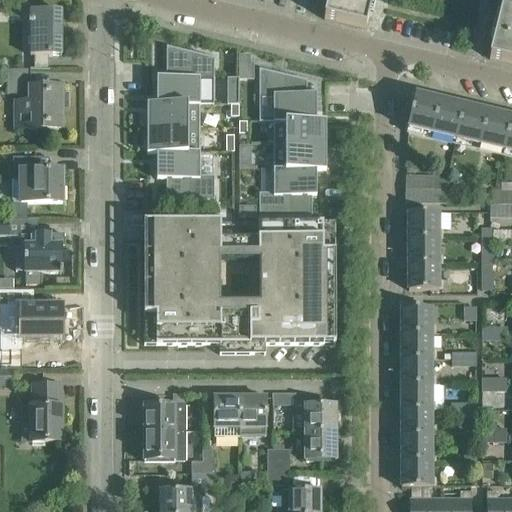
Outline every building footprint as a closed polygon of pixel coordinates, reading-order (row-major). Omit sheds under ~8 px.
[(328,0),(324,20),(365,30),(371,0),(328,0)] [(511,0),(503,0),(502,6),(489,60),(511,65),(511,0)] [(48,57),(61,57),(61,12),(47,12),(47,9),(30,5),(30,22),(28,22),(28,25),(34,25),(34,40),(30,40),(30,41),(34,41),(34,56),(30,56),(30,57),(34,57),(34,70),(30,70),(30,71),(49,71),(49,70),(48,70),(48,57)] [(157,105),(147,105),(147,155),(157,155),(157,181),(166,181),(169,181),(169,199),(166,199),(166,202),(214,202),(214,199),(211,199),(211,179),(199,179),(199,177),(199,153),(199,106),(199,80),(211,80),(211,61),(214,62),(214,59),(166,47),(166,51),(169,51),(169,79),(166,79),(157,79),(157,105)] [(259,70),(259,73),(261,74),(261,97),(273,97),(273,123),(273,170),(273,195),(273,197),(261,197),(261,216),(259,216),(259,219),(312,219),(312,216),(309,216),(309,197),(312,197),(316,197),(316,172),(325,172),(325,147),(325,122),(316,122),(316,96),(307,96),(304,96),(304,84),(306,84),(306,81),(259,70)] [(30,71),(7,71),(7,94),(21,94),(21,83),(30,83),(30,71)] [(61,94),(61,88),(33,88),(33,102),(14,102),(14,131),(61,130),(61,103),(65,103),(65,94),(61,94)] [(239,91),(227,91),(227,106),(230,106),(239,106),(239,91)] [(407,130),(432,136),(439,103),(415,97),(407,130)] [(463,109),(439,103),(432,136),(456,141),(463,109)] [(239,106),(230,106),(230,118),(239,118),(239,106)] [(456,141),(479,147),(487,115),(463,109),(456,141)] [(511,120),(487,115),(479,147),(503,153),(511,120)] [(503,153),(511,155),(511,120),(503,153)] [(239,123),(239,135),(247,136),(247,123),(239,123)] [(234,137),(226,137),(226,153),(234,153),(234,137)] [(37,159),(13,159),(13,182),(13,205),(14,205),(14,221),(21,221),(27,221),(27,205),(41,205),(62,204),(62,171),(50,171),(50,159),(37,159)] [(251,170),(251,167),(251,160),(239,160),(239,170),(251,170)] [(446,192),(447,179),(406,178),(405,190),(446,192)] [(405,190),(405,203),(446,204),(446,192),(405,190)] [(490,206),(511,205),(511,193),(490,193),(490,206)] [(511,205),(490,206),(490,218),(511,218),(511,205)] [(408,214),(408,240),(438,240),(438,214),(408,214)] [(144,224),(144,346),(219,346),(219,356),(250,356),(250,355),(254,355),(254,352),(263,352),(263,356),(265,356),(265,346),(335,346),(335,224),(144,224)] [(481,230),(481,261),(491,261),(491,230),(481,230)] [(492,240),(492,243),(511,242),(511,231),(492,232),(492,240)] [(50,237),(41,237),(21,237),(21,238),(21,247),(16,247),(16,273),(26,273),(26,287),(42,287),(41,275),(60,275),(63,275),(63,270),(62,270),(62,248),(65,248),(64,236),(50,236),(50,237)] [(438,266),(438,240),(408,240),(408,266),(438,266)] [(491,261),(481,261),(481,292),(491,292),(491,261)] [(438,292),(438,266),(408,266),(408,292),(438,292)] [(21,307),(0,307),(0,326),(0,352),(21,352),(21,340),(26,340),(26,342),(38,342),(38,340),(62,339),(61,308),(43,308),(43,309),(33,309),(22,309),(21,307)] [(475,321),(475,309),(463,310),(463,321),(475,321)] [(401,336),(431,336),(431,310),(401,310),(401,336)] [(493,330),(481,330),(482,342),(493,341),(493,330)] [(505,330),(493,330),(493,341),(505,341),(505,330)] [(431,336),(401,336),(401,361),(431,361),(437,361),(437,351),(431,351),(431,336)] [(451,367),(464,367),(463,355),(451,355),(451,367)] [(475,355),(463,355),(464,367),(476,367),(475,355)] [(401,386),(431,386),(431,361),(401,361),(401,386)] [(13,370),(0,370),(0,386),(13,386),(13,370)] [(494,380),(482,380),(482,392),(494,392),(494,380)] [(506,380),(494,380),(494,392),(506,392),(506,380)] [(31,407),(21,407),(21,427),(31,427),(31,444),(62,444),(62,386),(33,386),(33,407),(31,407)] [(401,412),(431,412),(431,386),(401,386),(401,412)] [(240,399),(213,399),(213,404),(214,429),(214,434),(214,438),(240,438),(240,434),(240,399)] [(266,399),(240,399),(240,434),(240,438),(266,438),(266,430),(266,399)] [(293,433),(305,433),(336,433),(335,406),(306,406),(306,400),(292,400),(293,406),(293,433)] [(186,406),(144,406),(144,433),(184,433),(186,433),(186,406)] [(452,406),(452,412),(452,418),(464,418),(464,406),(452,406)] [(464,418),(476,418),(476,406),(464,406),(464,418)] [(401,437),(431,437),(431,412),(401,412),(401,437)] [(494,431),(482,431),(482,443),(494,443),(494,431)] [(506,431),(494,431),(494,443),(506,443),(506,431)] [(184,462),(184,433),(144,433),(144,463),(174,463),(174,462),(184,462)] [(336,433),(305,433),(305,463),(336,463),(336,433)] [(431,437),(401,437),(401,463),(431,463),(431,437)] [(202,452),(202,463),(214,463),(214,452),(208,452),(202,452)] [(273,452),(267,452),(267,463),(278,463),(278,452),(273,452)] [(289,452),(278,452),(278,463),(289,463),(289,452)] [(192,463),(192,475),(214,475),(214,463),(202,463),(192,463)] [(278,463),(267,463),(267,475),(289,475),(289,463),(278,463)] [(401,489),(411,489),(431,489),(431,463),(401,463),(401,489)] [(254,474),(241,474),(241,488),(254,488),(254,474)] [(214,475),(192,475),(192,487),(192,488),(214,488),(214,475)] [(289,475),(267,475),(267,488),(289,488),(289,475)] [(238,477),(229,477),(225,482),(225,491),(238,491),(238,477)] [(189,491),(160,492),(160,511),(202,511),(202,502),(202,491),(202,488),(192,488),(192,487),(189,487),(189,491)] [(409,502),(409,511),(440,511),(440,502),(431,502),(431,489),(411,489),(411,502),(409,502)] [(319,511),(320,491),(277,491),(277,501),(289,501),(289,511),(319,511)] [(462,493),(462,502),(440,502),(440,511),(470,511),(471,493),(462,493)] [(487,493),(486,511),(511,511),(511,501),(495,502),(495,493),(487,493)]
